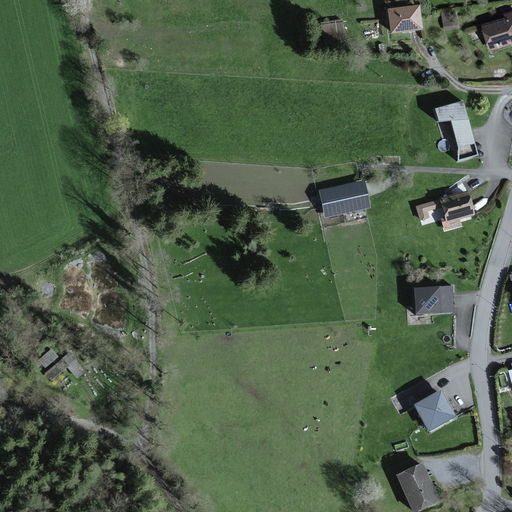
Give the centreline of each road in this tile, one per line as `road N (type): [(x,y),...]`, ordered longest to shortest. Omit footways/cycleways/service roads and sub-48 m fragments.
road 1 (unclassified): [(80,0),(150,271),(152,413),(133,447)]
road 2 (track): [(0,409),(117,435),(166,485),(173,511)]
road 3 (unclassified): [(511,209),(486,291),(478,366)]
road 4 (unclassified): [(478,366),(489,504)]
